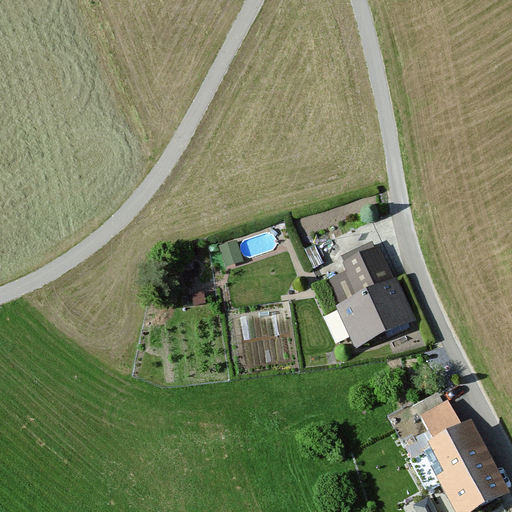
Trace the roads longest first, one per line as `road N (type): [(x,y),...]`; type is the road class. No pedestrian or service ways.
road 1 (unclassified): [(350,0),(432,307),(511,475)]
road 2 (unclassified): [(0,288),(82,253),(171,154),(252,0)]
